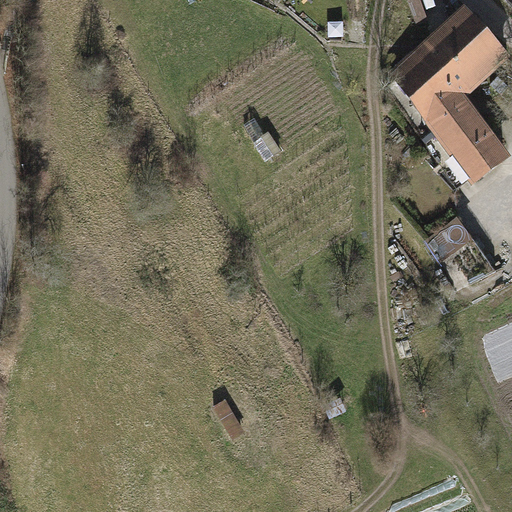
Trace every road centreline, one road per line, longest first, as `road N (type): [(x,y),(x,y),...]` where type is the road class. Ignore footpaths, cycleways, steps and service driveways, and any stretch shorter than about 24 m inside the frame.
road 1 (track): [(361,511),(401,465),(403,431),(386,333),(373,98),(383,0)]
road 2 (unclassified): [(0,58),(472,0),(511,35)]
road 3 (unclassified): [(0,267),(8,118),(0,59)]
